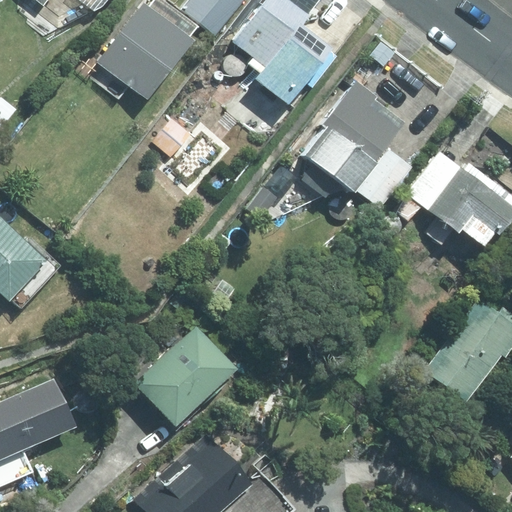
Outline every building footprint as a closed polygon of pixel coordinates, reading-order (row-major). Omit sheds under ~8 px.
[(141,0),(136,0),(93,58),(140,93),(186,34),(141,0)] [(186,0),(179,10),(211,35),(239,0),(186,0)] [(247,54),(242,60),(252,68),(248,74),(280,98),(296,76),(308,84),(323,65),(311,56),(323,40),(297,21),(305,11),(290,0),(257,0),(227,39),(247,54)] [(319,118),(324,122),(302,149),(344,184),(399,119),(369,94),(371,93),(353,78),(319,118)] [(231,146),(182,102),(142,147),(191,190),(231,146)] [(383,145),(349,186),(372,205),(406,165),(383,145)] [(436,217),(424,232),(437,244),(466,209),(472,214),(465,221),(474,228),(479,222),(488,229),(511,200),(511,198),(466,160),(459,168),(437,150),(389,207),(403,218),(417,201),(436,217)] [(260,185),(244,207),(257,217),(273,195),(260,185)] [(0,294),(1,296),(40,254),(0,215),(0,294)] [(217,274),(207,287),(227,304),(238,291),(217,274)] [(474,295),(417,366),(456,396),(494,350),(497,352),(511,332),(511,314),(499,304),(494,310),(474,295)] [(191,322),(130,379),(169,420),(230,363),(191,322)] [(18,445),(68,423),(49,376),(0,397),(0,481),(28,469),(18,445)] [(203,433),(131,496),(145,511),(213,511),(247,482),(203,433)] [(244,511),(233,499),(217,511),(244,511)]
